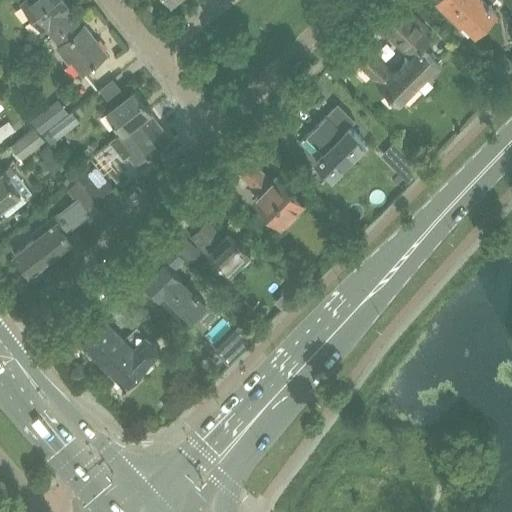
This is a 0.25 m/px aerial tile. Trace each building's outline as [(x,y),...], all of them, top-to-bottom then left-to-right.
[(46,27),(54,36),(75,19),(67,10),(70,7),(64,0),(24,0),(21,2),(43,29),(46,27)] [(438,0),(460,22),(462,19),(475,32),(495,11),(483,0),(438,0)] [(369,49),(357,61),(399,102),(428,72),(430,75),(439,66),(420,47),(431,35),(424,29),(426,27),(409,9),(385,34),(409,57),(393,73),(369,49)] [(81,27),(75,19),(54,36),(60,44),(57,46),(69,61),(72,59),(82,72),(106,53),(84,25),(81,27)] [(327,68),(338,78),(347,69),(338,59),(327,68)] [(121,130),(122,132),(150,110),(151,109),(134,88),(106,111),(121,130)] [(428,91),(410,104),(418,114),(435,100),(428,91)] [(35,125),(41,133),(69,111),(58,97),(30,119),(35,125)] [(309,133),(299,142),(312,155),(317,150),(320,153),(315,159),(332,175),(365,142),(347,124),(349,122),(333,107),(308,132),(309,133)] [(42,133),(50,143),(80,120),(71,110),(42,133)] [(114,136),(110,140),(124,157),(128,154),(136,164),(153,151),(157,155),(173,138),(172,137),(170,139),(156,121),(158,119),(157,118),(156,119),(150,110),(122,132),(121,130),(114,136)] [(10,143),(11,144),(21,157),(45,139),(41,134),(41,133),(35,125),(10,143)] [(259,191),(253,198),(281,226),(303,204),(275,176),(271,180),(252,161),(240,173),(259,191)] [(11,164),(4,170),(0,173),(0,216),(4,214),(0,207),(20,191),(26,197),(32,192),(21,178),(11,164)] [(81,164),(71,172),(77,178),(76,179),(81,184),(90,177),(100,169),(95,164),(87,171),(81,164)] [(114,187),(100,169),(90,177),(104,194),(114,187)] [(95,202),(104,194),(90,177),(81,184),(95,202)] [(84,211),(95,202),(81,184),(76,179),(66,187),(66,188),(57,195),(61,199),(57,202),(66,214),(69,211),(74,217),(83,210),(84,211)] [(71,239),(64,230),(69,225),(59,212),(32,233),(35,237),(15,254),(29,272),(30,271),(34,275),(43,268),(40,264),(71,239)] [(227,231),(223,236),(206,220),(190,237),(205,252),(208,249),(230,271),(249,252),(227,231)] [(174,243),(172,245),(185,257),(190,262),(191,261),(201,251),(183,234),(174,243)] [(162,253),(159,256),(165,261),(173,270),(176,267),(185,258),(185,257),(172,245),(172,244),(162,253)] [(165,261),(145,282),(158,295),(185,322),(191,316),(205,302),(173,270),(165,261)] [(132,326),(133,328),(134,328),(139,322),(146,315),(121,291),(112,300),(135,323),(132,326)] [(125,322),(132,330),(133,328),(132,326),(135,323),(112,300),(103,309),(120,327),(125,322)] [(94,351),(102,359),(125,337),(106,318),(84,340),(86,343),(83,346),(91,354),(94,351)] [(157,351),(134,328),(133,328),(132,330),(125,337),(102,359),(126,383),(148,360),(157,351)] [(162,405),(173,416),(190,399),(179,388),(162,405)]
